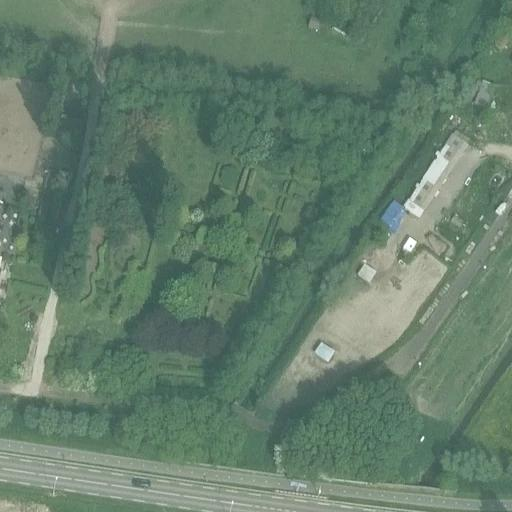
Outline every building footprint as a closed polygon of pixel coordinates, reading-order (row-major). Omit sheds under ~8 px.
[(496,48),(503,53),(510,42),(503,37),(496,48)] [(473,106),(485,111),(494,88),(482,84),(473,106)] [(452,138),(445,149),(460,159),(468,148),(452,138)] [(445,149),(438,159),(453,170),(460,159),(445,149)] [(423,182),(416,193),(431,203),(438,192),(423,182)] [(409,202),(408,204),(424,214),(431,203),(416,193),(409,202)] [(408,201),(403,210),(419,221),(424,214),(408,204),(409,202),(408,201)] [(42,202),(34,237),(54,241),(61,207),(42,202)]
